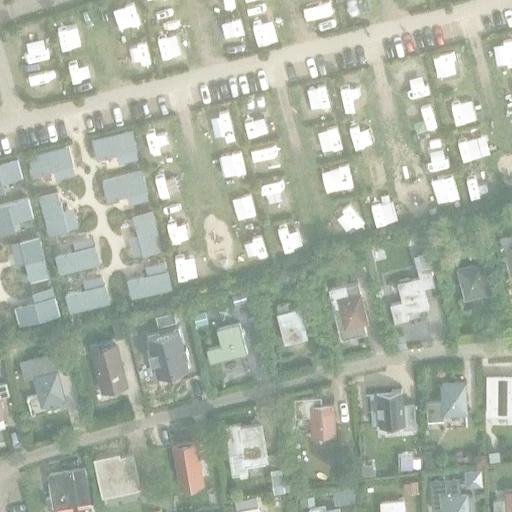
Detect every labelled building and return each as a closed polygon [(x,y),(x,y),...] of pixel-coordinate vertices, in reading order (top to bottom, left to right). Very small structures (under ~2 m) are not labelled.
[(134,124),(93,135),(98,153),(118,148),(121,158),(140,153),(138,143),(139,143),(134,124)] [(35,171),(55,165),(57,173),(77,168),(75,159),(76,159),(71,140),(29,152),(35,171)] [(22,155),(0,160),(0,185),(17,181),(15,173),(26,171),(22,155)] [(109,194),(128,189),(131,199),(151,194),(148,184),(149,184),(144,166),(104,177),(109,194)] [(72,226),(71,223),(79,221),(74,203),(66,205),(60,185),(39,191),(50,231),(72,226)] [(31,194),(0,202),(0,219),(3,219),(5,227),(27,221),(26,215),(36,212),(31,194)] [(135,210),(140,230),(130,232),(135,252),(146,249),(164,244),(154,205),(135,210)] [(39,231),(21,236),(24,247),(16,249),(21,267),(28,265),(31,276),(50,271),(39,231)] [(77,245),(57,250),(61,269),(102,259),(97,239),(95,240),(93,231),(74,236),(77,245)] [(170,264),(168,265),(166,257),(147,262),(149,270),(129,274),(134,294),(175,285),(170,264)] [(352,277),(368,273),(364,257),(348,261),(352,277)] [(479,262),(468,265),(466,257),(456,260),(458,267),(457,268),(465,296),(486,291),(479,262)] [(389,304),(394,322),(408,318),(406,313),(427,307),(420,278),(431,275),(429,266),(417,269),(419,277),(396,283),(401,301),(389,304)] [(87,283),(67,288),(72,308),(112,298),(107,278),(105,278),(103,270),(85,275),(87,283)] [(359,293),(351,295),(348,285),(328,290),(333,310),(339,309),(344,329),(367,323),(359,293)] [(27,304),(13,308),(17,324),(59,313),(56,299),(46,301),(45,295),(25,300),(27,304)] [(298,308),(288,310),(286,302),(275,305),(277,313),(276,313),(284,342),(305,336),(298,308)] [(206,347),(209,360),(224,357),(245,352),(238,323),(217,328),(221,344),(206,347)] [(65,338),(68,355),(80,352),(76,336),(65,338)] [(178,338),(156,344),(163,372),(185,367),(178,338)] [(92,350),(102,388),(125,382),(115,344),(92,350)] [(52,353),(19,361),(24,378),(34,376),(41,404),(44,403),(45,407),(59,403),(58,399),(63,398),(56,368),(52,353)] [(502,409),(511,408),(511,377),(504,378),(504,375),(486,375),(486,391),(503,391),(502,409)] [(425,401),(426,420),(443,419),(442,413),(465,412),(463,382),(440,383),(441,400),(425,401)] [(402,387),(369,390),(371,423),(378,423),(402,421),(402,427),(415,426),(413,401),(403,401),(402,387)] [(332,403),(320,404),(319,395),(293,397),(294,416),(309,415),(311,436),(334,434),(332,403)] [(243,464),(266,460),(260,424),(239,427),(238,424),(224,426),(228,453),(241,451),(243,464)] [(194,440),(172,444),(177,475),(178,481),(200,477),(199,471),(194,440)] [(132,454),(119,456),(118,453),(94,458),(98,476),(112,473),(116,492),(140,487),(132,454)] [(53,506),(88,501),(83,472),(71,474),(49,477),(53,506)] [(457,478),(428,480),(430,503),(442,502),(442,511),(467,511),(466,492),(459,493),(457,478)] [(155,479),(145,481),(148,494),(157,492),(155,479)] [(270,485),(272,496),(288,493),(286,482),(270,485)] [(491,499),(492,511),(511,511),(511,488),(504,489),(505,498),(491,499)] [(380,501),(380,511),(403,511),(402,499),(380,501)]
